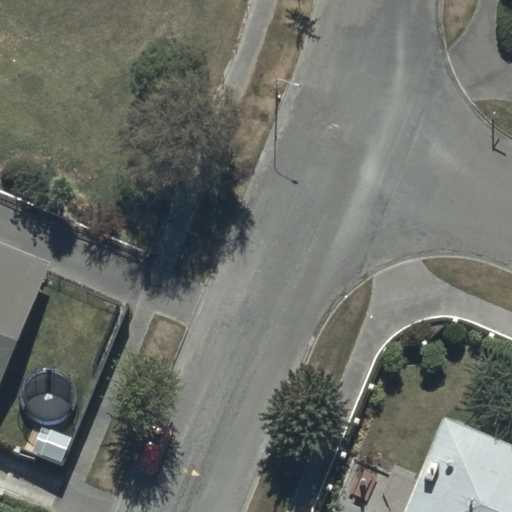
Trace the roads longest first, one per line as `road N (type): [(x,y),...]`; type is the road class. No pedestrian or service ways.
road 1 (residential): [(340,136),(187,511)]
road 2 (residential): [(340,136),(511,207)]
road 3 (residential): [(381,0),(340,136)]
